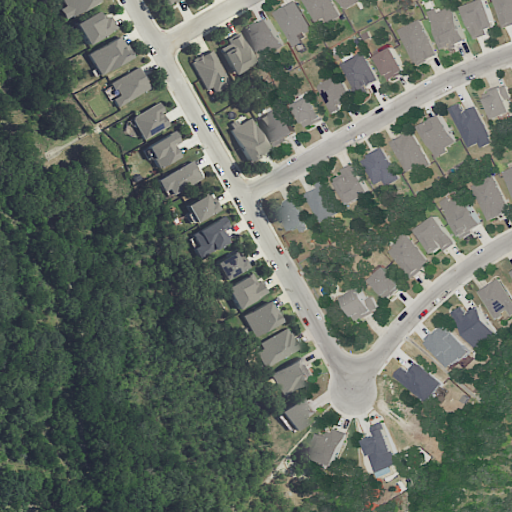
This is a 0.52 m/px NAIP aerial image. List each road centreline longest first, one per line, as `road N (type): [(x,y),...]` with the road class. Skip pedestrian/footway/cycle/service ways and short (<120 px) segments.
road 1 (residential): [(511,241),(424,306),(374,363),(356,372),(338,362),(128,0)]
road 2 (residential): [(243,195),(457,74),(511,53)]
